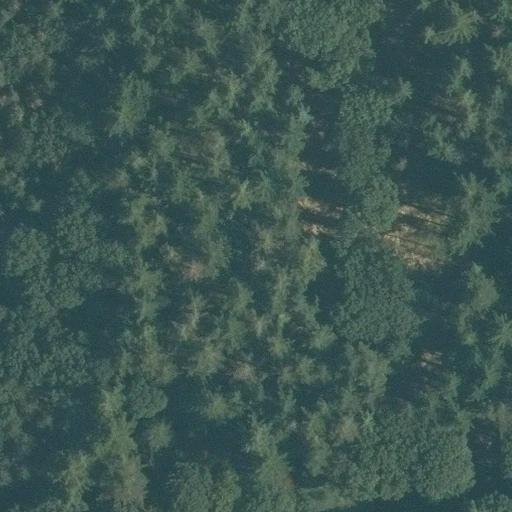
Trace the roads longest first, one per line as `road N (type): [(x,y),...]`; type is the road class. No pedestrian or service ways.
road 1 (track): [(392,492),(317,0)]
road 2 (track): [(511,461),(392,492)]
